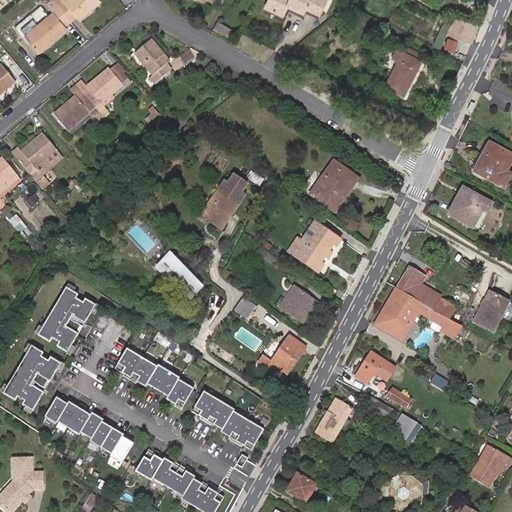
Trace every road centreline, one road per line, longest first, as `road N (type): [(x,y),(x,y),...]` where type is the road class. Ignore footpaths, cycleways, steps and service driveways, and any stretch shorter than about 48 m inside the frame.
road 1 (tertiary): [(260,490),(424,170)]
road 2 (residential): [(424,170),(148,9)]
road 3 (residential): [(260,490),(90,391),(89,372),(115,328)]
road 4 (residential): [(148,9),(0,126)]
road 5 (tertiary): [(424,170),(504,0)]
